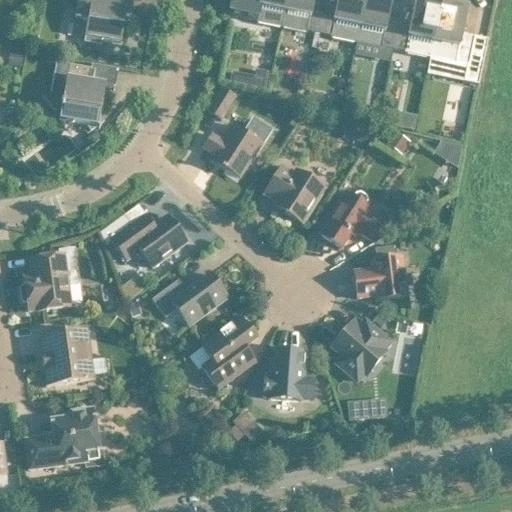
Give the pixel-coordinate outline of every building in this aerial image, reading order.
[(78,0),(74,20),(87,22),(85,34),(84,40),(101,43),(101,41),(120,45),(127,6),(117,4),(118,0),(78,0)] [(232,0),(229,17),(231,18),(243,20),(256,23),(255,25),(281,30),(287,0),(232,0)] [(287,0),(281,30),(306,35),(307,33),(319,36),(325,8),(313,6),(313,0),(287,0)] [(355,46),(364,0),(338,0),(336,11),(325,8),(319,36),(330,38),(330,40),(355,46)] [(364,0),(355,46),(381,51),(381,49),(393,51),(398,24),(387,21),(391,0),(390,0),(364,0)] [(430,61),(440,9),(419,4),(418,6),(414,5),(410,26),(398,24),(393,51),(404,54),(404,56),(430,61)] [(462,13),(440,9),(430,61),(455,66),(456,64),(467,66),(463,84),(478,87),(487,42),(461,37),(466,15),(462,15),(462,13)] [(98,123),(104,91),(105,87),(88,84),(91,71),(56,65),(51,94),(60,107),(62,109),(53,114),(52,114),(52,115),(53,115),(64,130),(63,133),(65,133),(65,131),(73,125),(92,128),(98,123)] [(223,91),(208,115),(222,124),(237,100),(223,91)] [(313,96),(310,109),(322,111),(325,99),(313,96)] [(413,118),(409,132),(432,138),(436,124),(413,118)] [(211,137),(202,151),(213,157),(209,164),(224,173),(225,172),(240,182),(262,147),(271,132),(253,121),(244,135),(232,127),(222,144),(211,137)] [(363,131),(357,142),(366,147),(372,136),(363,131)] [(396,135),(388,147),(403,157),(411,145),(396,135)] [(478,151),(458,147),(453,172),(473,176),(478,151)] [(277,203),(275,206),(273,208),(302,226),(324,191),(295,173),(293,177),(281,169),(264,197),(265,198),(266,196),(277,203)] [(345,196),(319,237),(341,251),(351,236),(356,239),(358,235),(371,243),(383,224),(370,216),(372,213),(365,208),(366,204),(366,199),(360,195),(355,197),(352,200),(345,196)] [(124,218),(98,237),(99,238),(104,234),(126,263),(135,256),(140,262),(143,259),(152,270),(186,245),(167,219),(154,229),(146,217),(131,228),(124,218)] [(376,271),(353,274),(357,301),(375,299),(375,303),(407,299),(402,260),(396,260),(395,249),(375,251),(376,263),(375,263),(376,271)] [(36,314),(70,309),(63,258),(30,262),(32,279),(24,280),(25,289),(21,290),(20,292),(21,304),(23,305),(27,305),(28,314),(36,313),(36,314)] [(178,283),(151,302),(165,321),(176,312),(188,329),(226,302),(217,291),(219,290),(209,277),(186,294),(178,283)] [(138,304),(128,307),(132,320),(142,317),(138,304)] [(213,340),(201,350),(211,363),(201,371),(217,392),(230,383),(255,365),(254,363),(244,350),(257,341),(241,320),(213,340)] [(343,360),(336,367),(357,384),(363,376),(366,378),(385,355),(383,353),(389,345),(365,325),(354,338),(347,332),(332,350),(343,360)] [(87,331),(39,338),(42,359),(42,365),(46,365),(47,370),(43,370),(43,372),(44,372),(46,389),(94,382),(87,331)] [(264,378),(262,399),(268,400),(268,401),(302,404),(302,402),(313,403),(314,382),(303,381),(305,354),(277,352),(276,363),(271,363),(270,379),(264,378)] [(362,406),(349,407),(351,425),(364,424),(362,406)] [(42,441),(25,443),(29,473),(86,465),(87,469),(106,466),(103,444),(97,445),(92,412),(70,415),(71,421),(51,423),(53,436),(42,438),(42,441)]
